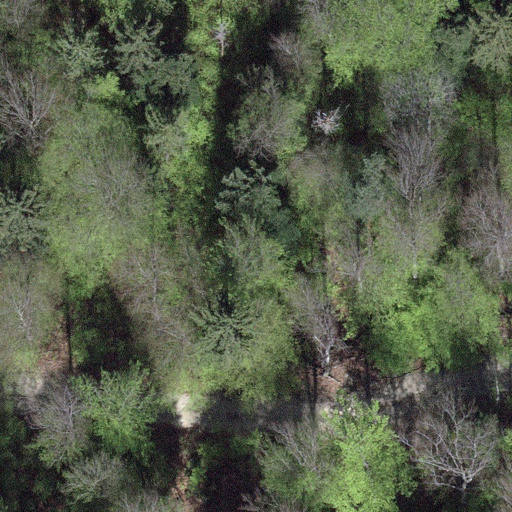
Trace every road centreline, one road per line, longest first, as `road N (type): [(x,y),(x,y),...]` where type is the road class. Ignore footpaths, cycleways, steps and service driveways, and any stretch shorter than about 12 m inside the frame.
road 1 (track): [(0,410),(310,435)]
road 2 (track): [(511,381),(310,435)]
road 3 (track): [(310,435),(511,461)]
